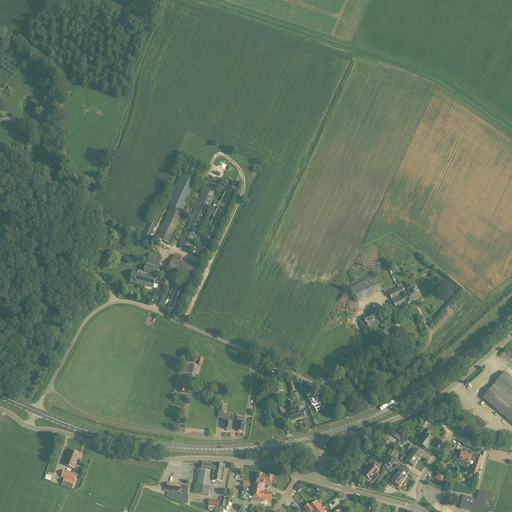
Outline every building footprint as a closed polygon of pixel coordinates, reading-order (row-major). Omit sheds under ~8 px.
[(171,207),(156,239),(170,245),(200,179),(182,171),(167,205),(171,207)] [(179,245),(190,251),(221,185),(209,180),(179,245)] [(202,256),(205,258),(206,256),(206,257),(236,192),(226,188),(198,249),(196,249),(194,254),(196,255),(196,256),(201,258),(202,256)] [(148,223),(142,237),(148,239),(154,225),(148,223)] [(149,255),(143,274),(133,271),(130,282),(153,289),(157,277),(156,277),(162,258),(149,255)] [(168,270),(195,279),(199,267),(180,261),(181,257),(173,255),(172,259),(168,270)] [(375,276),(363,282),(369,296),(381,290),(375,276)] [(369,296),(363,282),(351,288),(357,302),(369,296)] [(406,296),(405,295),(402,287),(389,294),(398,312),(407,307),(406,304),(407,304),(404,296),(406,296)] [(409,294),(405,295),(406,296),(404,296),(407,304),(406,304),(407,307),(409,307),(408,305),(421,299),(416,288),(408,291),(409,294)] [(376,310),(364,316),(370,328),(382,323),(376,310)] [(183,370),(183,372),(192,375),(194,368),(195,368),(196,365),(184,362),(182,369),(183,370)] [(511,377),(505,372),(483,398),(511,423),(511,377)] [(269,379),(274,394),(284,391),(279,376),(269,379)] [(178,391),(187,394),(190,384),(181,381),(178,391)] [(313,406),(317,412),(323,409),(317,397),(314,399),(313,396),(308,399),(312,407),(313,406)] [(298,420),(293,401),(287,403),(290,414),(289,415),(292,422),(298,420)] [(293,401),(298,420),(305,418),(303,411),(302,411),(301,406),(300,403),(294,405),(293,401)] [(224,430),(227,430),(227,431),(231,432),(231,431),(233,416),(225,415),(224,420),(226,420),(226,422),(225,422),(224,430)] [(474,435),(477,437),(487,425),(477,416),(467,429),(465,431),(473,437),(474,435)] [(236,417),(235,424),(238,425),(237,431),(244,432),(245,423),(239,422),(240,417),(236,417)] [(416,430),(422,434),(425,429),(419,426),(416,430)] [(399,441),(400,440),(401,439),(403,436),(396,431),(392,436),(399,441)] [(421,437),(423,438),(419,444),(426,449),(433,440),(428,436),(430,434),(426,431),(421,437)] [(412,453),(410,456),(418,461),(422,455),(416,451),(417,449),(411,444),(408,449),(412,453)] [(459,460),(469,463),(470,461),(475,462),(476,456),(472,455),(462,451),(459,460)] [(477,476),(480,476),(486,453),(484,453),(477,476)] [(418,461),(410,456),(408,458),(403,455),(400,460),(406,465),(407,462),(414,467),(418,461)] [(468,478),(475,481),(482,457),(478,455),(471,475),(469,474),(468,478)] [(73,458),(68,456),(67,460),(66,460),(64,465),(74,469),(76,463),(75,463),(77,458),(74,457),(73,458)] [(393,459),(390,457),(386,463),(391,467),(396,461),(393,459)] [(199,473),(197,485),(195,485),(194,494),(208,496),(210,487),(209,487),(211,472),(213,473),(211,481),(223,483),(225,466),(214,464),(214,463),(203,463),(201,471),(198,470),(197,473),(199,473)] [(363,474),(370,480),(378,471),(372,465),(363,474)] [(397,465),(391,473),(403,481),(407,476),(403,473),(405,470),(397,465)] [(62,485),(66,487),(71,473),(64,471),(61,478),(64,479),(62,485)] [(438,472),(434,477),(441,482),(445,476),(438,472)] [(71,473),(66,487),(72,489),(75,482),(77,476),(71,473)] [(403,481),(391,473),(395,476),(393,479),(389,476),(385,481),(391,485),(393,483),(399,487),(403,481)] [(252,498),(271,501),(273,493),(264,492),(265,484),(271,485),(272,476),(257,474),(256,483),(255,482),(252,498)] [(165,492),(170,493),(170,495),(176,496),(175,499),(186,501),(189,486),(181,485),(168,483),(167,489),(165,488),(165,492)] [(461,508),(475,511),(488,511),(489,511),(492,511),(496,502),(492,501),(494,494),(479,490),(477,500),(463,496),(462,501),(461,501),(460,508),(461,508)] [(209,499),(208,506),(219,507),(220,501),(209,499)] [(316,511),(325,511),(326,511),(317,501),(310,507),(313,510),(314,509),(316,511)] [(295,502),(294,505),(302,510),(304,507),(295,502)]
